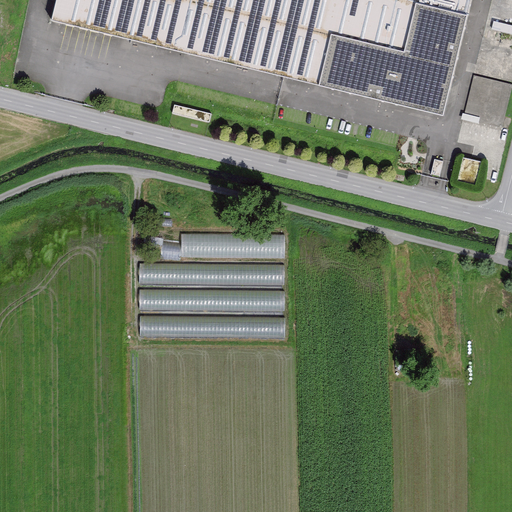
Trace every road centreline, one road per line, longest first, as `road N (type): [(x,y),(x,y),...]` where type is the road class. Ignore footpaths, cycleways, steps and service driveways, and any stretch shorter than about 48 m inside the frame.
road 1 (track): [(0,200),(43,179),(115,167),(511,265)]
road 2 (unclassified): [(0,97),(502,221)]
